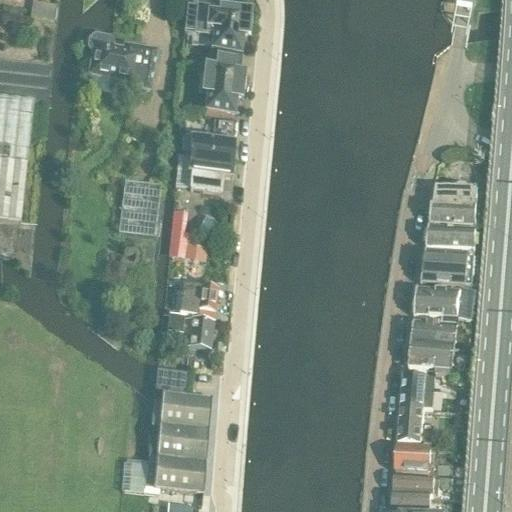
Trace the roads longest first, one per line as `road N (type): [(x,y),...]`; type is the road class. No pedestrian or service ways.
road 1 (unclassified): [(225,511),(264,0)]
road 2 (residential): [(371,511),(396,291),(412,198),(436,127)]
road 3 (primary): [(487,511),(511,182)]
road 4 (unclassified): [(467,0),(436,127)]
